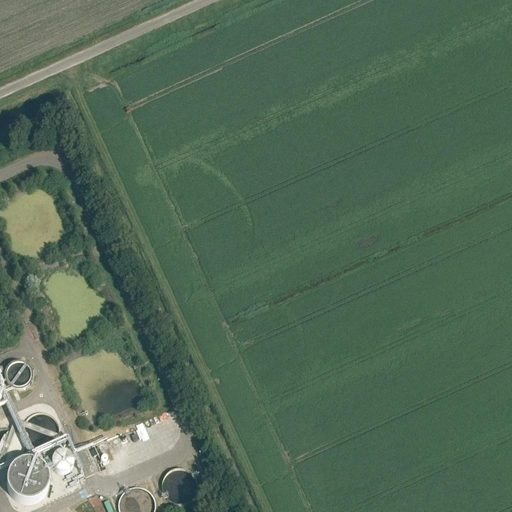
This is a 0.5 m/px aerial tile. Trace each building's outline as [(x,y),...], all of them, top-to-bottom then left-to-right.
[(30,383),(31,380),(30,377),(30,375),(29,372),(26,370),(24,368),(22,367),(19,366),(16,366),(12,367),(10,369),(8,370),(6,373),(5,375),(5,377),(4,380),(5,383),(5,385),(7,388),(8,389),(12,392),(14,392),(16,393),(19,393),(23,392),(26,390),(27,389),(30,385),(30,383)] [(43,451),(46,450),(50,448),(54,445),(56,441),(57,438),(58,436),(58,431),(57,426),(55,424),(54,422),(50,418),(46,416),(42,415),(39,415),(36,416),(31,418),(28,421),(25,425),(23,429),(22,434),(23,438),(24,441),(26,444),(30,448),(34,450),(37,451),(43,451)] [(23,452),(23,449),(23,445),(22,442),(20,439),(18,436),(14,433),(11,432),(8,431),(4,431),(0,432),(0,465),(3,466),(6,466),(11,466),(16,463),(18,461),(21,458),(22,455),(23,452)] [(72,470),(73,466),(73,464),(72,461),(71,459),(69,457),(66,455),(62,455),(59,455),(57,456),(55,457),(53,459),(52,460),(51,462),(51,464),(51,467),(52,471),(53,472),(54,474),(56,476),(58,476),(60,477),(63,477),(65,477),(68,476),(70,473),(72,470)] [(48,490),(48,486),(48,483),(47,478),(44,474),(42,471),(38,468),(35,466),(29,465),(26,465),(22,465),(19,466),(15,468),(12,471),(9,474),(7,478),(6,482),(6,486),(6,491),(8,495),(10,499),(14,502),(17,505),(21,506),(25,507),(29,507),(32,506),(37,505),(40,503),(43,500),(45,498),(46,494),(48,490)] [(171,503),(174,505),(178,506),(183,506),(187,504),(190,502),(193,500),(196,496),(197,492),(198,487),(197,484),(196,481),(195,479),(192,475),(190,474),(188,472),(183,471),(181,470),(178,471),(173,472),(169,474),(166,478),(164,482),(162,486),(163,491),(164,496),(166,499),(168,501),(171,503)] [(153,511),(154,511),(154,507),(153,503),(153,501),(151,498),(148,495),(147,494),(144,492),(140,490),(137,490),(134,490),(130,491),(125,494),(122,498),(120,501),(119,506),(119,511),(153,511)]
